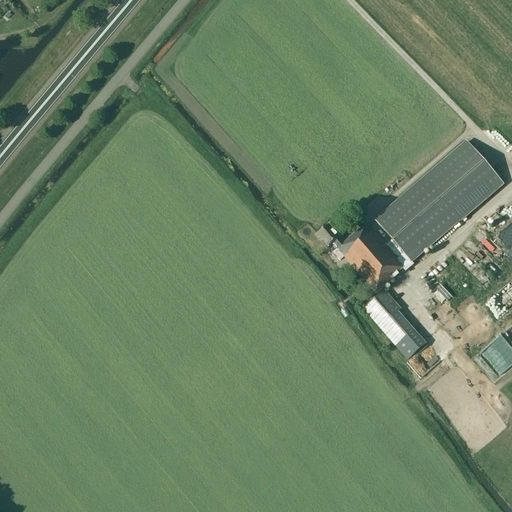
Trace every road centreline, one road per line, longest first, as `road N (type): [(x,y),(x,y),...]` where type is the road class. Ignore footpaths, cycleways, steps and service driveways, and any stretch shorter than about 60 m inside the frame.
road 1 (unclassified): [(0,220),(188,0)]
road 2 (trunk): [(0,157),(131,0)]
